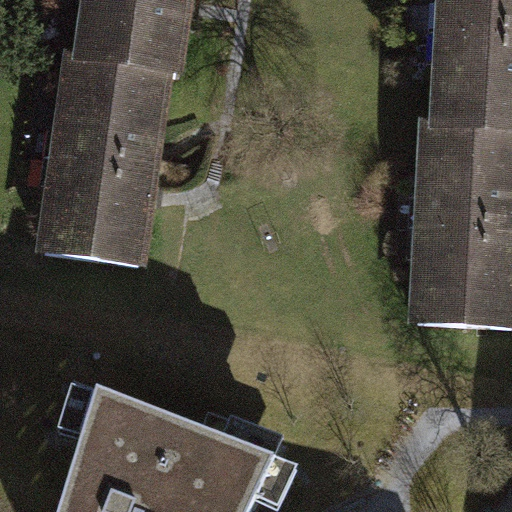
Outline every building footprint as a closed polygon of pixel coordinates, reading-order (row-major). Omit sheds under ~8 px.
[(94,0),(85,66),(166,78),(179,80),(190,0),(94,0)] [(511,0),(448,0),(442,134),(511,137),(511,0)] [(75,65),(48,256),(140,268),(166,78),(85,66),(75,65)] [(430,132),(419,325),(511,329),(511,137),(442,134),(430,132)] [(98,399),(62,511),(254,511),(275,467),(98,399)]
